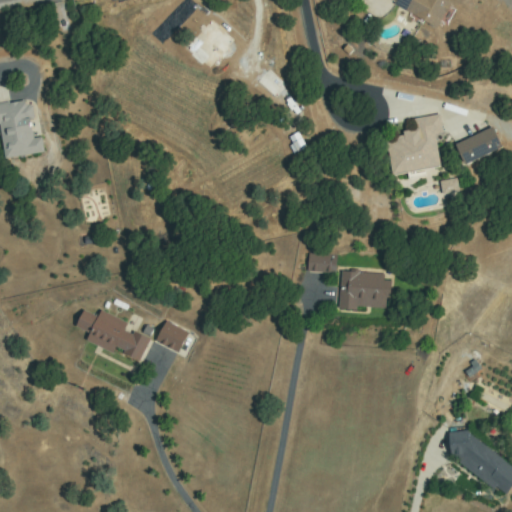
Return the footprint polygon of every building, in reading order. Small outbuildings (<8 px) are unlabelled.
[(437,26),(388,0),(437,0),(448,6),(437,26)] [(0,105),(32,103),(36,140),(43,139),(44,153),(5,157),(2,123),(0,123),(0,105)] [(389,144),(401,141),(400,135),(419,131),(417,121),(437,116),(441,133),(433,135),(440,169),(396,178),(389,144)] [(461,160),(458,161),(452,152),(490,129),(501,147),(465,168),(461,160)] [(442,182),(454,180),(456,193),(444,194),(442,182)] [(333,273),(309,270),(310,258),(334,261),(333,273)] [(386,277),(384,309),(340,306),(342,274),(386,277)] [(83,313),(100,319),(101,314),(127,323),(124,331),(149,340),(143,359),(89,341),(91,332),(78,328),(83,313)] [(180,351),(159,341),(167,324),(188,334),(180,351)] [(449,442),(458,429),(511,470),(511,485),(504,496),(451,454),(456,447),(449,442)]
